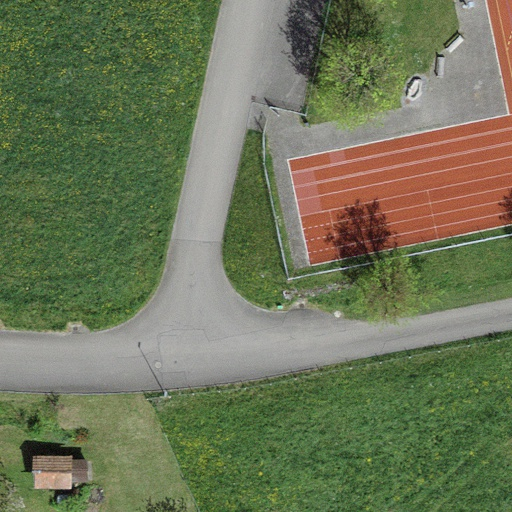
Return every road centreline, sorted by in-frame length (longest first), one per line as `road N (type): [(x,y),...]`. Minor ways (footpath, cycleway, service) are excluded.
road 1 (residential): [(185,354),(191,263),(249,0)]
road 2 (unclassified): [(185,354),(395,338),(511,315)]
road 3 (residential): [(0,362),(185,354)]
